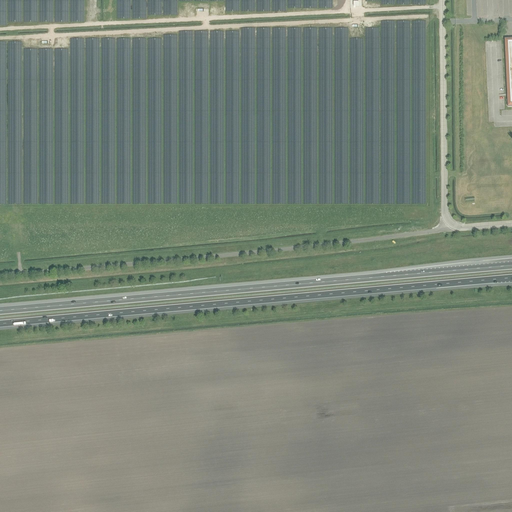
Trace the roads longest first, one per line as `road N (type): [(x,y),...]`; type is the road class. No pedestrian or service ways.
road 1 (motorway): [(0,324),(511,277)]
road 2 (motorway): [(511,265),(0,310)]
road 3 (unclassified): [(0,274),(370,239),(439,230),(448,221)]
road 4 (unclassified): [(441,0),(448,221)]
